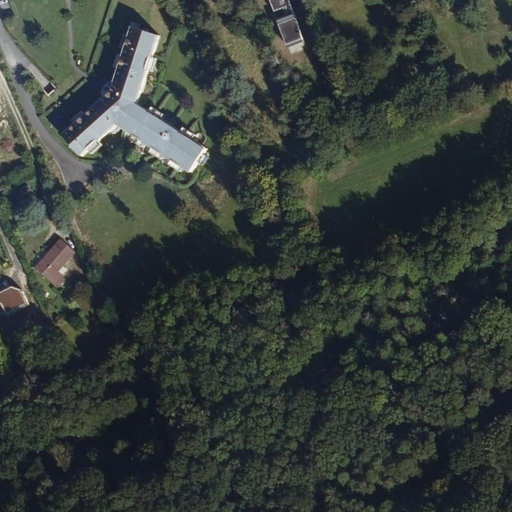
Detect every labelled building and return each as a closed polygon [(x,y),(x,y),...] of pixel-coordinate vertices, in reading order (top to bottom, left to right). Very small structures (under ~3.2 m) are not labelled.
[(304,42),(288,0),(269,0),(274,12),(286,8),(290,18),(277,22),(287,48),(304,42)] [(111,95),(60,137),(80,162),(117,131),(137,106),(159,38),(131,29),(111,95)] [(209,152),(137,106),(117,131),(191,178),(209,152)] [(22,195),(31,190),(28,185),(19,190),(22,195)] [(52,272),(70,251),(56,239),(31,269),(52,287),(60,279),(52,272)]
